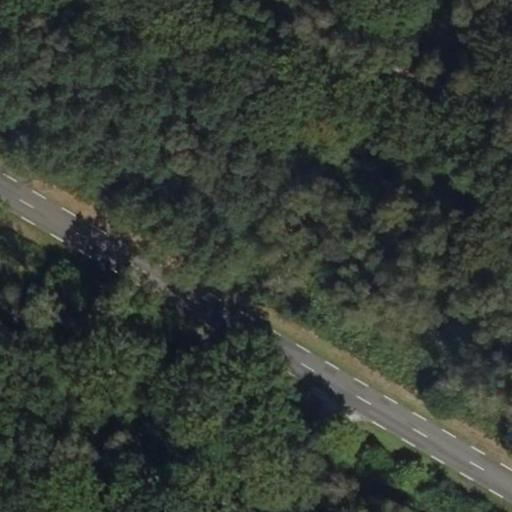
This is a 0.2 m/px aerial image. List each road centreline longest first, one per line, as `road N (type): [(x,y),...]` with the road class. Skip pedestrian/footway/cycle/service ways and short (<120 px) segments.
road 1 (primary): [(0,190),(511,485)]
road 2 (track): [(311,0),(511,95)]
